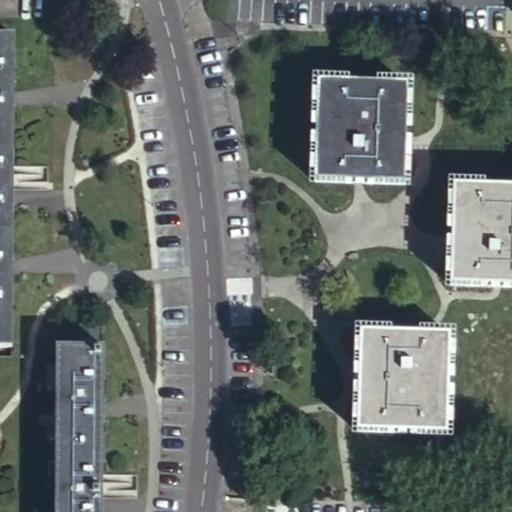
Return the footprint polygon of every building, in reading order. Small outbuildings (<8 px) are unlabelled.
[(0,39),(0,346),(14,346),(17,40),(0,39)] [(325,79),(324,178),(361,178),(411,179),(412,79),(325,79)] [(461,247),(460,279),(511,279),(511,178),(462,178),(461,247)] [(364,332),(360,429),(450,433),(453,334),(410,333),(364,332)] [(103,511),(105,348),(59,347),(56,511),(103,511)]
